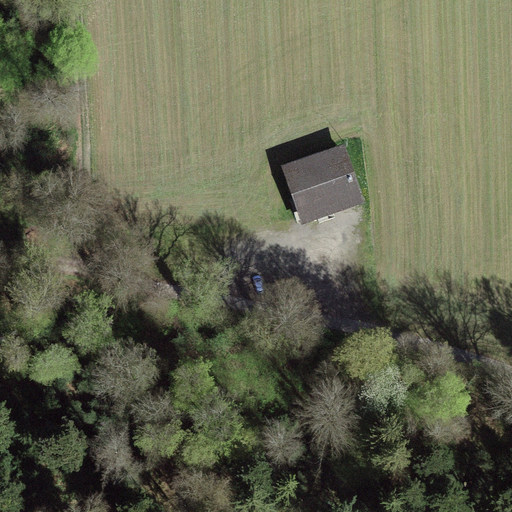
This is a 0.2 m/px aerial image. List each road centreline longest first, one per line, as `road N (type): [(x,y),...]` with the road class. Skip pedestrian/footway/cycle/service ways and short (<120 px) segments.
road 1 (residential): [(511,375),(75,274)]
road 2 (track): [(75,0),(90,277)]
